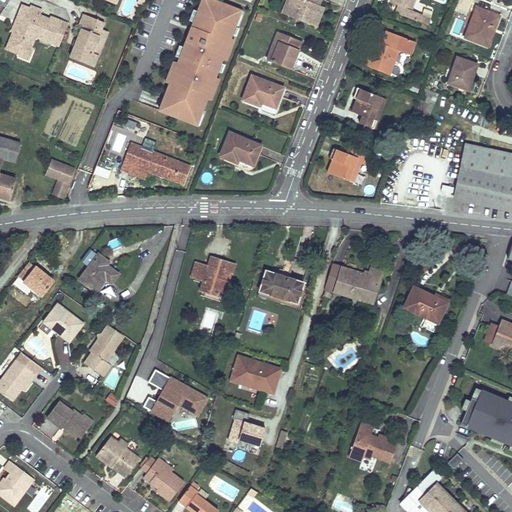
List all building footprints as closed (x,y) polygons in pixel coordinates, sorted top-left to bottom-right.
[(219,0),(193,0),(158,112),(202,126),(230,37),(232,38),(242,7),(219,0)] [(319,0),(286,0),(282,12),(311,23),(317,8),(319,0)] [(322,10),(326,0),(319,0),(317,8),(322,10)] [(427,26),(430,18),(411,10),(414,0),(390,0),(390,3),(398,6),(403,8),(400,15),(427,26)] [(468,12),(472,0),(459,0),(456,7),(468,12)] [(479,0),(476,8),(496,16),(500,8),(479,0)] [(59,45),(68,23),(52,17),(51,19),(39,14),(41,10),(32,6),(31,8),(23,5),(17,19),(21,21),(18,28),(14,26),(13,30),(14,31),(8,48),(19,53),(23,54),(29,51),(31,48),(36,35),(59,45)] [(495,26),(499,17),(496,16),(476,8),(464,38),(484,46),(493,25),(495,26)] [(104,22),(84,14),(79,27),(82,28),(77,41),(79,42),(78,46),(75,44),(70,57),(94,66),(98,55),(96,53),(99,44),(96,43),(100,34),(95,31),(97,27),(102,29),(104,22)] [(487,47),(495,26),(493,25),(484,46),(487,47)] [(383,45),(388,33),(385,31),(380,44),(383,45)] [(297,51),(301,42),(278,33),(270,51),(274,53),(271,62),(290,70),(295,57),(291,56),(294,49),(297,51)] [(409,56),(414,43),(388,33),(383,45),(380,44),(374,42),(365,67),(388,76),(398,51),(409,56)] [(30,62),(36,50),(31,48),(29,51),(23,54),(19,53),(17,57),(30,62)] [(271,62),(274,53),(270,51),(266,61),(271,62)] [(468,91),(476,65),(456,58),(447,84),(468,91)] [(275,109),(282,89),(251,77),(242,100),(259,107),(261,103),(275,109)] [(414,116),(427,121),(438,95),(425,89),(414,116)] [(372,120),(381,98),(360,90),(355,100),(351,112),(361,116),(358,124),(374,130),(377,122),(372,120)] [(377,122),(386,100),(381,98),(372,120),(377,122)] [(118,133),(114,149),(121,150),(125,135),(118,133)] [(252,166),(260,146),(229,134),(219,157),(236,164),(238,160),(252,166)] [(0,137),(0,159),(14,163),(19,144),(0,137)] [(182,184),(189,167),(169,160),(131,145),(121,171),(133,175),(136,168),(148,172),(182,184)] [(511,172),(511,154),(466,145),(464,156),(511,172)] [(355,162),(357,159),(366,163),(369,154),(349,146),(346,154),(336,150),(332,160),(327,173),(348,182),(355,162)] [(511,172),(464,156),(455,198),(511,210),(511,172)] [(348,182),(353,184),(361,164),(364,166),(366,163),(357,159),(355,162),(348,182)] [(63,199),(74,169),(50,161),(44,174),(58,179),(63,181),(57,197),(63,199)] [(145,180),(148,172),(136,168),(133,175),(145,180)] [(110,183),(112,175),(104,172),(101,181),(110,183)] [(0,197),(10,200),(15,180),(0,175),(0,197)] [(57,197),(63,181),(58,179),(52,195),(57,197)] [(104,260),(98,255),(79,280),(95,292),(105,279),(111,283),(117,274),(106,266),(102,263),(104,260)] [(211,258),(208,267),(209,267),(206,276),(211,277),(217,260),(211,258)] [(211,277),(206,276),(209,267),(208,267),(195,263),(191,278),(203,281),(200,291),(207,293),(208,291),(214,293),(218,294),(224,296),(226,287),(225,287),(229,274),(231,275),(235,265),(217,260),(211,277)] [(32,288),(42,296),(53,282),(34,267),(29,263),(18,278),(24,283),(26,281),(33,287),(32,288)] [(341,268),(331,265),(324,289),(333,292),(341,268)] [(380,277),(369,273),(367,278),(363,277),(364,275),(341,268),(333,292),(361,301),(363,294),(374,297),(380,277)] [(369,273),(380,277),(381,272),(370,268),(369,273)] [(277,275),(288,279),(289,274),(279,271),(277,275)] [(277,275),(265,272),(259,292),(296,303),(302,284),(288,279),(277,275)] [(433,297),(413,288),(403,307),(437,323),(445,306),(432,300),(433,297)] [(374,297),(363,294),(361,301),(372,304),(374,297)] [(432,300),(445,306),(446,304),(433,297),(432,300)] [(83,326),(57,305),(42,323),(69,343),(83,326)] [(511,325),(511,327),(500,323),(491,346),(503,351),(504,349),(511,351),(511,325)] [(125,337),(109,326),(90,352),(92,354),(85,365),(102,378),(110,367),(105,364),(125,337)] [(42,338),(28,342),(31,352),(38,349),(41,359),(50,356),(54,368),(59,367),(53,347),(45,349),(42,338)] [(238,356),(230,381),(242,385),(243,382),(257,386),(256,390),(273,395),(276,385),(271,384),(273,379),(277,380),(281,369),(238,356)] [(0,393),(11,403),(20,392),(28,382),(30,384),(36,377),(16,361),(0,381),(0,393)] [(199,416),(209,395),(154,369),(147,382),(160,388),(155,400),(147,396),(141,409),(168,422),(176,405),(199,416)] [(22,394),(30,384),(28,382),(20,392),(22,394)] [(243,382),(242,385),(256,390),(257,386),(243,382)] [(511,401),(475,387),(460,425),(511,446),(511,401)] [(114,405),(118,397),(109,392),(104,400),(114,405)] [(70,413),(59,404),(47,420),(60,430),(64,424),(68,427),(65,430),(78,440),(88,427),(81,420),(82,418),(72,410),(70,413)] [(238,440),(260,446),(265,429),(246,423),(249,414),(235,410),(232,420),(234,420),(228,440),(237,443),(238,440)] [(93,420),(85,414),(82,418),(81,420),(88,427),(93,420)] [(259,450),(260,446),(238,440),(237,443),(228,440),(234,420),(232,420),(224,445),(249,452),(250,447),(259,450)] [(371,456),(390,463),(397,443),(379,436),(378,438),(376,443),(369,440),(370,435),(373,428),(360,424),(348,456),(361,461),(363,457),(370,459),(371,456)] [(128,444),(120,439),(117,443),(110,437),(98,453),(113,465),(111,467),(124,477),(139,458),(125,448),(128,444)] [(113,465),(98,453),(95,456),(110,468),(113,465)] [(455,453),(446,462),(453,469),(462,459),(455,453)] [(154,464),(147,459),(140,469),(146,474),(154,464)] [(143,479),(150,484),(152,481),(159,486),(157,489),(155,492),(168,502),(183,482),(170,473),(162,467),(164,464),(158,459),(154,464),(146,474),(143,479)] [(34,480),(9,461),(2,471),(8,476),(5,481),(8,483),(4,488),(0,484),(0,496),(13,507),(34,480)] [(172,470),(164,464),(162,467),(170,473),(172,470)] [(462,511),(435,484),(439,480),(432,472),(413,491),(406,488),(399,508),(402,511),(462,511)] [(159,486),(152,481),(150,484),(157,489),(159,486)] [(197,487),(192,483),(178,502),(190,511),(217,511),(196,496),(198,493),(195,491),(197,487)] [(257,493),(251,489),(247,493),(253,498),(257,493)] [(332,506),(344,511),(351,511),(356,503),(338,494),(332,506)]
